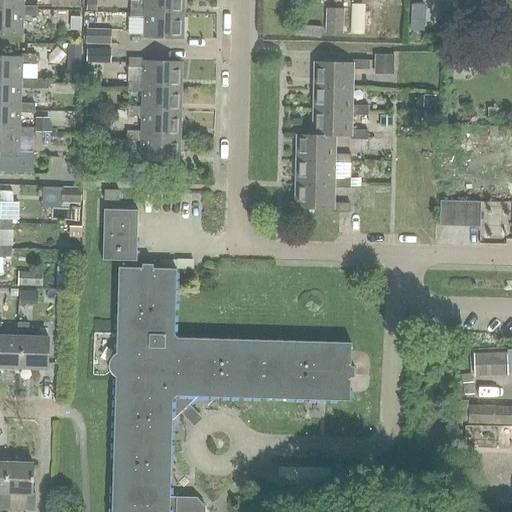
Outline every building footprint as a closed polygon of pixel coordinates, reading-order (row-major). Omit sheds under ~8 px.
[(0,0),(0,9),(23,10),(23,6),(23,0),(0,0)] [(92,0),(87,0),(86,11),(97,12),(97,0),(92,0)] [(145,0),(145,9),(145,13),(184,14),(183,0),(145,0)] [(365,4),(352,4),(351,34),(364,35),(365,4)] [(0,9),(0,34),(22,35),(23,15),(38,16),(38,7),(23,6),(23,10),(0,9)] [(131,9),(131,18),(145,18),(144,37),(183,38),(184,14),(145,13),(145,9),(131,9)] [(343,34),(344,10),(327,9),(326,33),(343,34)] [(111,45),(111,30),(87,30),(86,44),(111,45)] [(66,44),(66,71),(79,72),(80,44),(66,44)] [(88,62),(111,62),(111,51),(88,51),(88,62)] [(375,54),(374,74),(394,75),(394,54),(375,54)] [(21,79),(36,79),(37,56),(22,55),(22,58),(0,57),(0,82),(21,83),(21,79)] [(478,69),(499,68),(498,56),(478,56),(478,69)] [(130,59),(130,68),(144,68),(144,84),(144,86),(182,87),(182,62),(144,61),(144,59),(130,59)] [(313,63),(313,88),(351,89),(352,70),(368,71),(368,62),(352,62),(352,64),(313,63)] [(48,80),(36,79),(21,79),(21,83),(0,82),(0,107),(21,108),(21,104),(21,89),(48,90),(48,80)] [(129,83),(129,93),(143,93),(143,108),(143,111),(181,112),(182,87),(144,86),(144,84),(129,83)] [(313,88),(312,112),(351,113),(351,107),(351,89),(313,88)] [(435,108),(436,96),(423,96),(423,108),(435,108)] [(0,107),(0,131),(20,132),(21,128),(21,113),(36,113),(36,104),(21,104),(21,108),(0,107)] [(312,112),(312,136),(334,137),(350,138),(350,141),(367,141),(367,131),(351,131),(351,117),(368,117),(368,107),(351,107),(351,113),(312,112)] [(128,108),(128,117),(143,118),(142,133),(142,135),(180,136),(181,112),(143,111),(143,108),(128,108)] [(380,115),(380,128),(393,128),(393,116),(380,115)] [(36,118),(36,133),(49,133),(50,118),(36,118)] [(436,134),(436,119),(422,119),(422,134),(436,134)] [(86,122),(86,135),(98,135),(98,122),(86,122)] [(0,131),(0,171),(34,173),(34,153),(20,153),(20,137),(35,138),(35,128),(21,128),(20,132),(0,131)] [(128,132),(128,142),(142,142),(141,160),(180,161),(180,136),(142,135),(142,133),(128,132)] [(296,136),(296,161),(334,161),(334,165),(350,165),(350,155),(334,155),(334,137),(312,136),(296,136)] [(484,185),(485,149),(449,148),(448,196),(472,197),(472,185),(484,185)] [(296,161),(295,185),(333,186),(333,189),(350,190),(350,179),(333,179),(334,165),(334,161),(296,161)] [(295,185),(295,210),(333,211),(333,213),(349,214),(349,204),(333,204),(333,189),(333,186),(295,185)] [(62,188),(62,205),(81,205),(81,188),(62,188)] [(0,203),(13,203),(13,192),(0,191),(0,203)] [(119,202),(119,192),(105,191),(105,202),(119,202)] [(441,202),(440,225),(454,226),(454,202),(441,202)] [(454,226),(466,226),(467,202),(454,202),(454,226)] [(481,203),(467,202),(466,226),(480,227),(481,203)] [(354,380),(354,369),(350,368),(351,345),(179,340),(174,335),(176,270),(137,269),(138,212),(104,211),(103,262),(119,262),(111,511),(205,511),(205,509),(196,499),(170,498),(172,422),(197,399),(349,403),(350,379),(354,380)] [(0,228),(13,229),(13,218),(0,218),(0,228)] [(69,227),(69,237),(82,237),(82,227),(69,227)] [(0,256),(12,257),(12,246),(0,245),(0,256)] [(18,273),(18,286),(43,286),(43,273),(18,273)] [(20,291),(20,305),(38,305),(38,291),(20,291)] [(0,367),(17,369),(19,337),(2,336),(2,322),(0,322),(0,367)] [(19,337),(17,369),(48,370),(49,338),(30,337),(31,324),(19,323),(19,337)] [(511,352),(471,353),(472,376),(506,375),(506,372),(511,372),(511,352)] [(469,382),(463,382),(464,396),(469,396),(474,395),(474,381),(469,382)] [(511,425),(511,407),(469,407),(469,401),(453,401),(453,422),(468,422),(468,424),(511,425)] [(0,493),(2,494),(1,510),(10,511),(11,494),(7,494),(9,463),(0,462),(0,493)] [(7,494),(11,494),(28,495),(26,511),(36,511),(37,493),(33,493),(34,464),(9,463),(7,494)]
